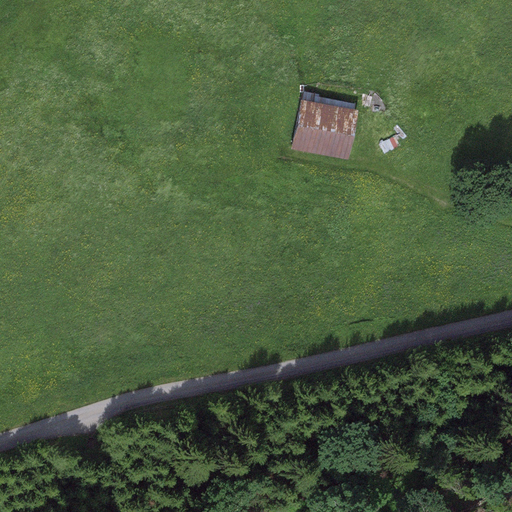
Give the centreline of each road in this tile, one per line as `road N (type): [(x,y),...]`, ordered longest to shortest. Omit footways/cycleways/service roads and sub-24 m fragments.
road 1 (unclassified): [(0,443),(167,393),(511,317)]
road 2 (track): [(511,220),(352,165)]
